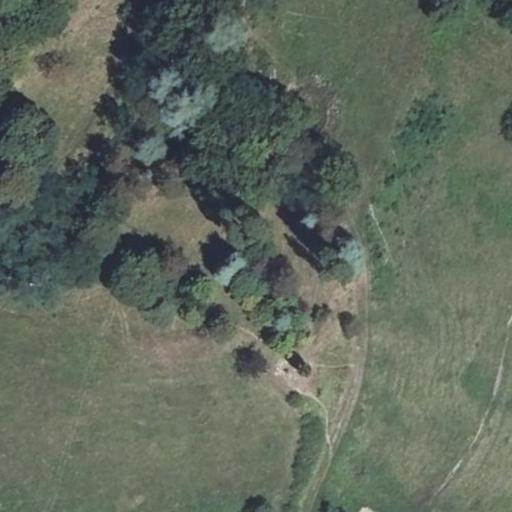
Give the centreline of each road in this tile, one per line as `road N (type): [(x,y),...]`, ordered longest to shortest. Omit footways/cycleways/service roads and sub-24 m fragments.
road 1 (track): [(310,511),(358,363),(358,265),(325,138),(265,0)]
road 2 (track): [(198,0),(82,191),(50,177),(0,171)]
